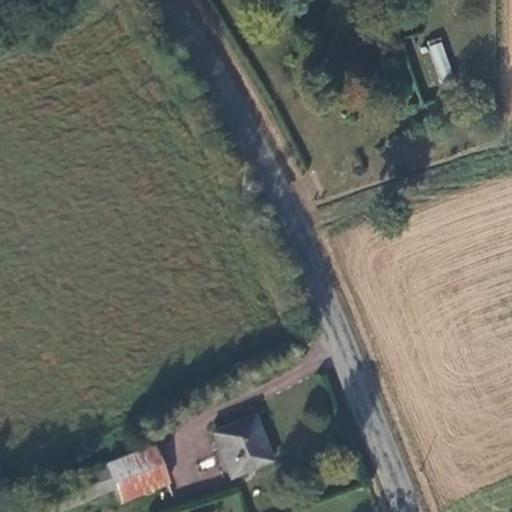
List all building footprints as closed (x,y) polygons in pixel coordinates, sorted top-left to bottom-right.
[(456,81),(442,43),(430,47),(444,85),(456,81)] [(278,461),(257,413),(211,433),(232,481),(278,461)] [(156,445),(107,465),(116,488),(123,505),(172,485),(156,445)] [(116,488),(107,465),(84,474),(93,498),(116,488)] [(11,503),(14,511),(57,511),(93,498),(84,474),(11,503)]
